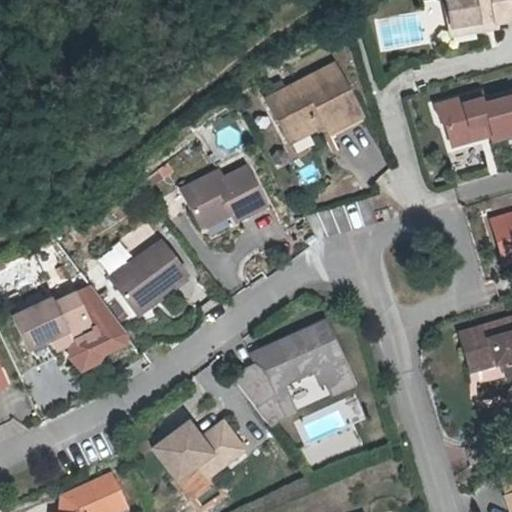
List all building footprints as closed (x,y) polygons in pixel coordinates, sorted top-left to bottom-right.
[(472,29),(474,36),(493,32),(492,28),(501,26),(511,23),(511,0),(452,0),(448,1),(454,33),(472,29)] [(472,29),(454,33),(456,40),(474,36),(472,29)] [(367,116),(341,65),(273,99),(296,144),(320,132),(323,122),(328,120),(335,133),(367,116)] [(443,104),(448,120),(453,124),(459,143),(481,136),(486,127),(496,124),(499,138),(511,134),(511,93),(489,100),(486,91),(443,104)] [(174,173),(169,165),(148,178),(153,186),(174,173)] [(191,212),(198,223),(208,238),(231,226),(228,221),(234,217),(239,227),(275,209),(246,166),(223,176),(218,167),(180,188),(191,212)] [(123,184),(129,193),(130,191),(143,183),(136,176),(123,184)] [(511,222),(500,226),(511,269),(511,268),(511,222)] [(194,281),(167,243),(115,279),(144,318),(194,281)] [(0,272),(18,264),(14,255),(0,261),(0,272)] [(75,334),(80,345),(80,359),(90,372),(106,364),(109,357),(131,347),(134,336),(99,289),(61,306),(59,301),(22,317),(42,362),(62,353),(66,351),(61,339),(75,334)] [(247,374),(239,379),(276,429),(289,418),(300,414),(289,387),(320,373),(327,386),(333,384),(339,397),(360,388),(332,324),(258,357),(262,367),(247,374)] [(478,377),(488,374),(486,370),(501,365),(508,368),(511,367),(511,326),(468,340),(478,377)] [(61,339),(66,351),(80,345),(75,334),(61,339)] [(0,393),(16,385),(0,350),(0,393)] [(62,353),(42,362),(46,367),(65,359),(62,353)] [(486,370),(488,374),(508,368),(501,365),(486,370)] [(196,425),(161,449),(184,481),(205,466),(218,456),(228,469),(251,452),(231,424),(208,440),(196,425)] [(75,511),(120,511),(119,506),(132,500),(122,477),(78,496),(75,511)] [(75,511),(78,496),(70,498),(68,511),(75,511)] [(119,506),(120,511),(128,511),(136,509),(132,500),(119,506)]
